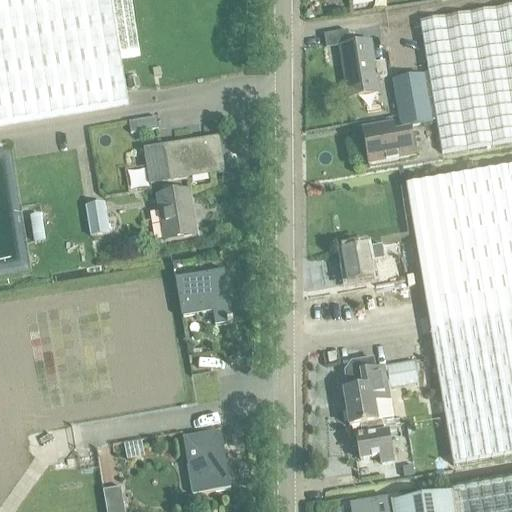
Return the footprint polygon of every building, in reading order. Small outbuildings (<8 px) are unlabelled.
[(0,0),(0,125),(128,105),(110,0),(0,0)] [(511,8),(417,24),(439,154),(511,141),(511,8)] [(347,32),(335,34),(337,46),(349,44),(347,32)] [(386,77),(383,63),(373,64),(369,42),(338,48),(348,100),(377,95),(374,79),(386,77)] [(400,133),(434,128),(425,76),(392,82),(400,133)] [(156,119),(127,123),(129,134),(158,130),(158,129),(156,119)] [(392,129),(362,134),(368,168),(414,161),(410,139),(395,142),(392,129)] [(224,174),(219,140),(144,152),(149,185),(224,174)] [(511,169),(406,187),(453,467),(511,456),(511,169)] [(155,196),(163,245),(197,240),(189,191),(155,196)] [(91,238),(108,235),(103,206),(86,209),(91,238)] [(42,215),(30,217),(35,245),(47,243),(42,215)] [(367,248),(341,253),(347,286),(372,282),(369,264),(383,261),(400,259),(398,244),(381,247),(367,249),(367,248)] [(223,271),(174,280),(181,319),(212,314),(214,327),(232,324),(223,271)] [(335,353),(327,354),(329,363),(336,361),(335,353)] [(342,393),(349,429),(359,427),(377,423),(377,422),(379,421),(376,405),(393,402),(390,390),(418,385),(415,363),(386,368),(386,370),(374,372),(372,361),(350,365),(344,374),(347,392),(342,393)] [(380,421),(379,421),(377,422),(377,423),(359,427),(361,438),(355,439),(359,461),(380,458),(381,465),(392,463),(387,433),(382,434),(380,421)] [(231,491),(221,433),(183,439),(192,497),(231,491)] [(454,511),(511,511),(511,480),(451,491),(451,494),(454,511)] [(124,511),(120,488),(102,491),(105,511),(124,511)] [(392,511),(454,511),(451,494),(391,504),(392,511)] [(351,511),(374,511),(373,502),(351,505),(351,511)]
